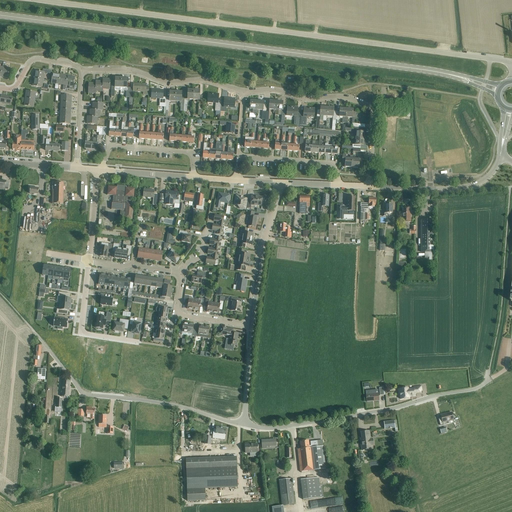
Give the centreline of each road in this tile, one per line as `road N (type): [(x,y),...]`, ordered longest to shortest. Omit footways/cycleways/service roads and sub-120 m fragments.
road 1 (unclassified): [(511,61),(33,0)]
road 2 (primary): [(440,72),(0,15)]
road 3 (unclassified): [(246,423),(293,425),(475,387),(492,376),(506,338)]
road 4 (unclassified): [(20,315),(81,388),(246,423)]
road 5 (residential): [(368,187),(368,105),(276,89),(243,92)]
road 6 (residential): [(243,92),(210,80),(81,71)]
road 7 (unclassified): [(249,325),(282,183)]
road 8 (tertiary): [(368,187),(475,184),(500,156)]
road 9 (residential): [(193,177),(190,151),(112,143),(105,170)]
road 10 (residential): [(137,343),(82,334),(89,261)]
